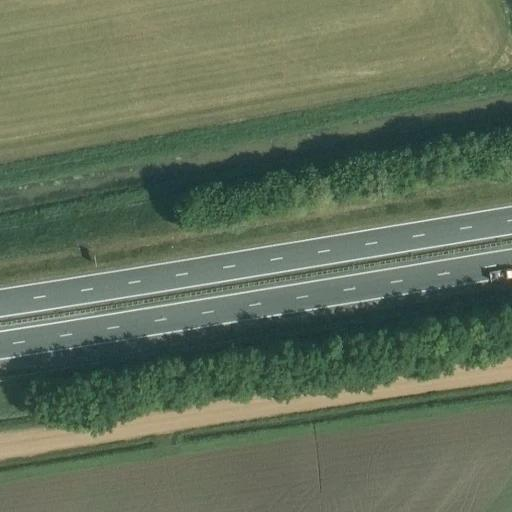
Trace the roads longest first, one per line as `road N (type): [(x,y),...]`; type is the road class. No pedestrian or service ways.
road 1 (track): [(511,81),(0,175)]
road 2 (trunk): [(511,222),(0,306)]
road 3 (trunk): [(0,347),(511,264)]
road 4 (track): [(0,444),(511,366)]
